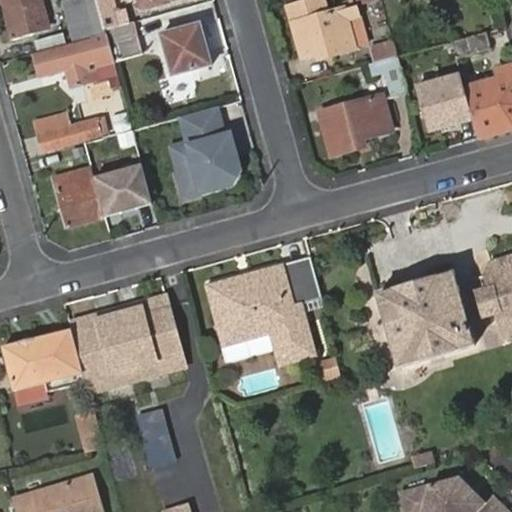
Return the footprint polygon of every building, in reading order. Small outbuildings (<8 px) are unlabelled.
[(39,15),(41,23),(47,22),(41,0),(1,0),(13,39),(35,33),(33,25),(31,18),(39,15)] [(111,0),(98,0),(107,30),(132,23),(128,10),(115,13),(111,0)] [(327,17),(322,0),(311,0),(290,6),(295,26),(327,17)] [(295,26),(304,60),(333,51),(334,56),(354,50),(354,49),(368,45),(360,18),(358,19),(355,10),(327,17),(295,26)] [(33,25),(41,23),(39,15),(31,18),(33,25)] [(132,23),(107,30),(108,34),(116,61),(124,60),(120,46),(137,42),(132,23)] [(165,35),(176,76),(213,65),(202,25),(165,35)] [(494,49),(489,33),(455,43),(459,59),(494,49)] [(108,34),(93,39),(94,42),(37,56),(43,76),(66,70),(72,88),(99,81),(97,71),(88,73),(86,64),(99,61),(101,65),(116,61),(108,34)] [(409,94),(400,58),(371,67),(374,77),(386,74),(392,98),(409,94)] [(511,67),(498,72),(500,80),(467,90),(469,118),(479,140),(511,131),(511,67)] [(114,89),(123,86),(118,68),(109,71),(114,89)] [(469,118),(459,78),(420,88),(431,128),(469,118)] [(350,143),(362,140),(393,132),(384,95),(323,113),(336,158),(353,152),(350,143)] [(242,171),(232,135),(226,136),(218,108),(183,118),(190,144),(174,148),(180,171),(196,166),(204,194),(235,186),(242,171)] [(114,135),(133,131),(129,113),(110,117),(114,135)] [(40,134),(44,150),(88,139),(83,122),(40,134)] [(105,145),(104,139),(84,143),(86,151),(105,145)] [(365,148),(362,140),(350,143),(353,152),(365,148)] [(204,194),(196,166),(180,171),(188,199),(204,194)] [(154,203),(145,168),(97,180),(107,216),(154,203)] [(57,179),(70,228),(106,218),(94,170),(57,179)] [(511,258),(491,264),(482,280),(486,296),(475,299),(480,318),(481,318),(493,314),(500,338),(511,334),(511,258)] [(322,302),(312,264),(287,271),(286,266),(208,287),(225,350),(272,337),(281,369),(320,359),(306,306),(322,302)] [(397,368),(475,345),(455,274),(378,295),(397,368)] [(99,316),(72,324),(73,330),(85,375),(110,368),(113,380),(157,368),(154,356),(179,349),(166,298),(142,305),(143,310),(99,321),(99,316)] [(85,375),(73,330),(51,335),(65,390),(88,385),(85,375)] [(65,390),(51,335),(32,341),(33,347),(21,350),(19,343),(3,348),(13,394),(46,387),(47,394),(65,390)] [(32,341),(19,343),(21,350),(33,347),(32,341)] [(179,349),(154,356),(157,368),(183,361),(179,349)] [(337,357),(319,362),(325,383),(343,378),(337,357)] [(85,375),(88,385),(88,387),(113,380),(110,368),(85,375)] [(137,416),(152,470),(179,463),(163,409),(137,416)] [(80,424),(97,419),(95,411),(78,414),(80,424)] [(80,424),(87,449),(99,446),(102,446),(103,445),(97,419),(80,424)] [(432,469),(429,459),(412,463),(414,473),(432,469)] [(98,511),(88,474),(9,494),(14,511),(98,511)] [(404,511),(485,511),(483,509),(456,483),(400,498),(404,511)] [(505,511),(492,499),(483,509),(485,511),(505,511)] [(162,511),(193,511),(191,503),(162,511)]
